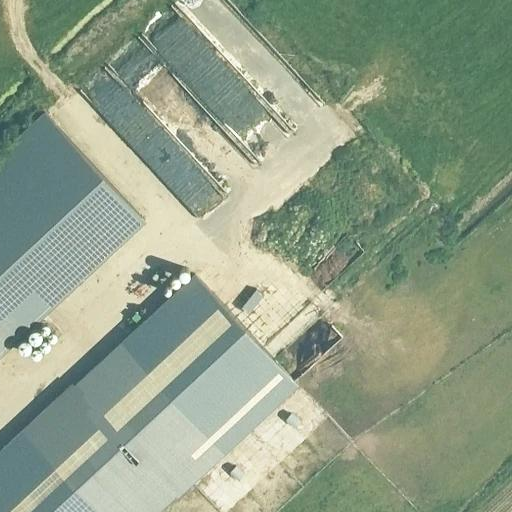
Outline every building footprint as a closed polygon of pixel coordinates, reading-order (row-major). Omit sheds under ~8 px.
[(115,63),(162,112),(189,86),(142,37),(115,63)] [(233,95),(252,95),(252,79),(234,79),(233,95)] [(119,120),(176,175),(196,155),(140,100),(119,120)] [(44,111),(0,152),(0,352),(144,219),(44,111)] [(0,511),(151,511),(294,380),(194,273),(0,453),(0,511)]
